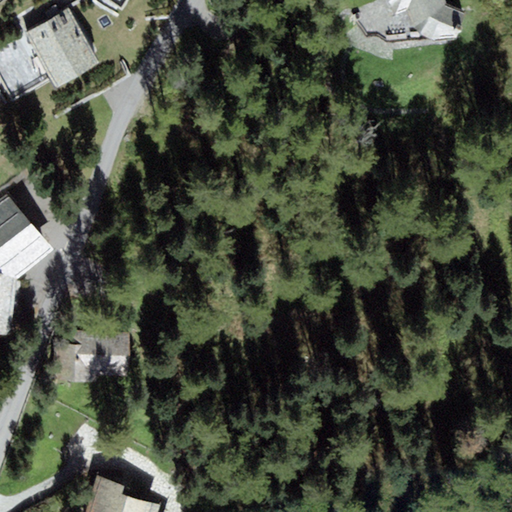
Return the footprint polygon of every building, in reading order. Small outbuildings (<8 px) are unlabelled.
[(140,0),(90,0),(127,21),(140,0)] [(448,3),(446,0),(376,0),(354,11),(368,33),(416,30),(432,41),(464,13),(448,3)] [(63,11),(16,38),(49,96),(97,68),(63,11)] [(53,249),(4,191),(0,193),(0,330),(10,332),(16,278),(53,249)] [(130,331),(55,329),(53,381),(96,382),(97,376),(129,377),(130,331)] [(161,511),(163,503),(135,496),(138,482),(104,474),(95,511),(161,511)]
